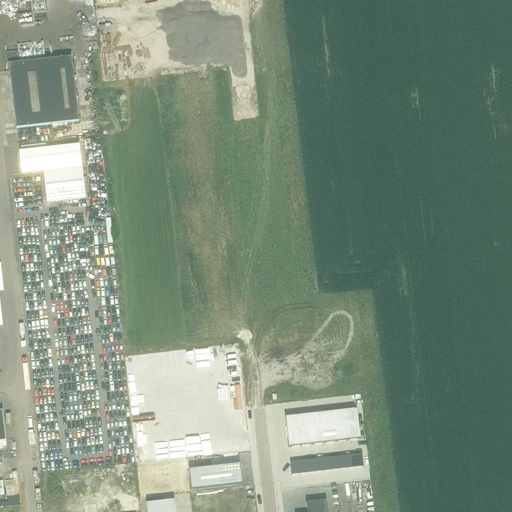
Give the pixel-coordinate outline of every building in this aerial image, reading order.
[(16,129),(79,123),(72,58),(9,65),(16,129)] [(22,175),(44,172),(47,204),(86,200),(79,145),(19,152),(22,175)] [(358,413),(286,421),(290,451),(361,443),(358,413)] [(86,436),(74,437),(75,445),(87,444),(86,436)] [(362,455),(290,463),(292,475),(363,467),(362,455)] [(242,486),(240,466),(188,472),(191,492),(242,486)] [(17,478),(6,479),(6,493),(18,493),(17,478)] [(176,511),(175,501),(151,503),(147,504),(147,511),(176,511)] [(306,504),(306,511),(327,511),(327,502),(306,504)]
